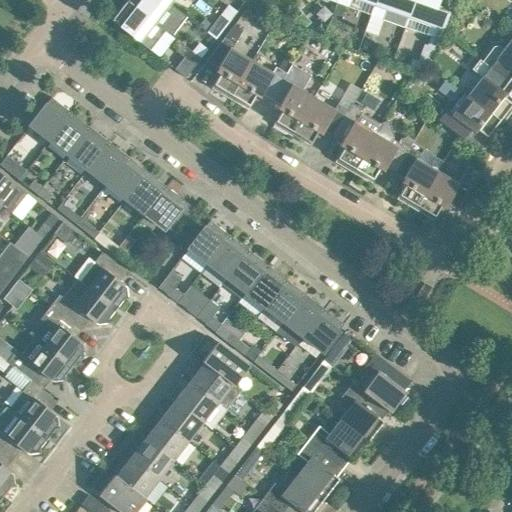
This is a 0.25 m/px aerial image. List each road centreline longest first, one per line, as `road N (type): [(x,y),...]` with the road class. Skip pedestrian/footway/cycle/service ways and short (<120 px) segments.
road 1 (residential): [(358,511),(454,387),(450,359),(143,121)]
road 2 (residential): [(511,155),(443,257),(242,141),(184,95),(165,93),(143,121)]
road 3 (residential): [(114,394),(150,388),(178,352),(177,334),(167,321),(136,324),(109,356),(107,374)]
road 4 (residential): [(22,511),(114,394)]
road 5 (residential): [(143,121),(37,38)]
